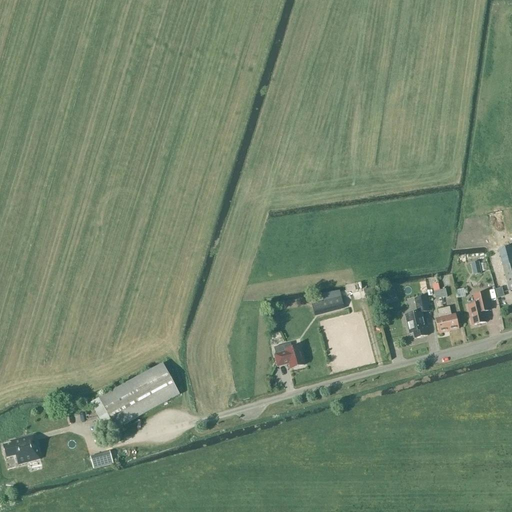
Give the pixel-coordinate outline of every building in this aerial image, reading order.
[(511,256),(510,249),(499,252),(509,291),(511,290),(511,256)] [(482,274),(479,262),(470,264),(473,276),(482,274)] [(471,320),(473,326),(485,323),(482,309),(489,308),(485,294),(474,296),(476,305),(468,307),(469,313),(468,315),(469,318),(471,320)] [(340,295),(312,303),(315,315),(344,307),(340,295)] [(413,334),(414,340),(427,337),(422,314),(428,312),(425,298),(415,300),(418,314),(405,317),(409,335),(413,334)] [(443,309),(448,332),(459,329),(455,316),(451,317),(449,307),(443,309)] [(448,332),(443,309),(437,310),(439,319),(435,320),(438,334),(448,332)] [(291,369),(304,366),(299,348),(292,349),(290,344),(285,345),(286,351),(291,369)] [(107,434),(115,430),(179,395),(163,365),(90,404),(99,419),(107,434)] [(16,457),(18,466),(40,460),(34,436),(11,442),(11,444),(3,446),(6,459),(16,457)] [(95,469),(114,462),(110,450),(90,457),(95,469)]
